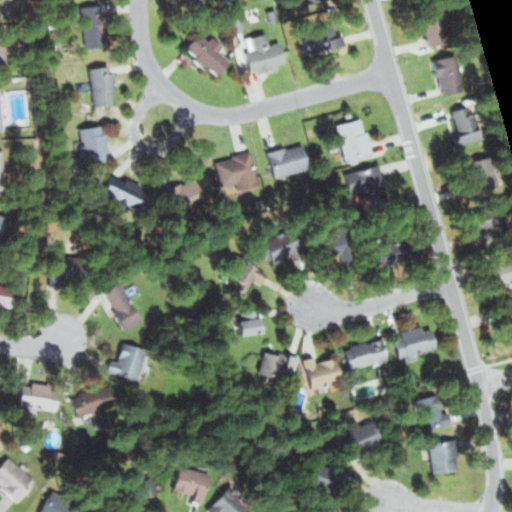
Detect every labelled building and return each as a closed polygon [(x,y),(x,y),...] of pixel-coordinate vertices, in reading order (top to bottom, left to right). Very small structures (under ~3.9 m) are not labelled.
[(433,0),(444,35),(424,41),(412,2),(418,0),(433,0)] [(80,40),(74,4),(93,1),(99,37),(80,40)] [(302,50),(297,31),(337,22),(341,40),(302,50)] [(245,36),(262,31),(265,41),(276,38),(282,59),(245,70),(239,51),(249,48),(245,36)] [(190,35),(222,59),(213,70),(207,66),(202,72),(184,59),(190,51),(183,45),(190,35)] [(431,61),(454,55),(461,81),(438,87),(431,61)] [(84,61),(108,58),(114,100),(90,103),(84,61)] [(445,104),(468,98),(475,124),(452,130),(445,104)] [(329,119),(338,158),(368,151),(358,112),(329,119)] [(75,126),(98,123),(104,159),(80,162),(75,126)] [(459,150),(482,144),(491,182),(468,187),(459,150)] [(228,155),(211,161),(218,182),(253,171),(244,146),(227,151),(228,155)] [(260,151),(278,147),(280,157),(303,153),(307,169),(266,177),(260,151)] [(341,166),(350,205),(380,198),(371,159),(341,166)] [(191,169),(200,191),(166,205),(157,183),(191,169)] [(144,187),(135,208),(101,195),(110,173),(144,187)] [(471,216),(480,249),(508,242),(498,209),(471,216)] [(268,258),(283,250),(288,259),(301,253),(288,226),(259,240),(268,258)] [(317,232),(342,227),(349,259),(337,262),(334,246),(321,249),(317,232)] [(370,265),(409,256),(403,227),(364,235),(370,265)] [(511,251),(485,258),(494,291),(511,286),(511,251)] [(234,286),(249,264),(233,253),(218,276),(234,286)] [(44,287),(59,288),(60,279),(77,280),(79,257),(46,255),(44,287)] [(118,318),(99,289),(118,276),(137,306),(118,318)] [(0,300),(7,301),(9,284),(0,282),(0,300)] [(227,296),(236,331),(258,325),(248,290),(227,296)] [(511,301),(499,305),(508,338),(511,336),(511,301)] [(393,339),(399,358),(434,347),(430,337),(422,340),(419,331),(393,339)] [(112,375),(121,342),(144,347),(135,381),(112,375)] [(340,349),(343,368),(383,361),(381,348),(372,350),(370,343),(340,349)] [(260,350),(283,356),(277,380),(254,373),(260,350)] [(298,357),(307,387),(333,380),(326,356),(311,361),(309,354),(298,357)] [(15,401),(52,407),(55,390),(17,384),(15,401)] [(116,406),(110,384),(71,396),(78,417),(116,406)] [(411,393),(423,430),(447,422),(435,385),(411,393)] [(339,439),(372,423),(382,442),(348,458),(339,439)] [(423,439),(452,436),(456,472),(427,475),(423,439)] [(26,501),(0,484),(0,466),(5,458),(39,479),(26,501)] [(296,480),(338,498),(345,481),(303,463),(296,480)] [(168,489),(186,493),(184,502),(199,505),(206,476),(173,468),(168,489)] [(207,508),(210,511),(245,511),(249,509),(227,488),(207,508)] [(37,511),(76,511),(79,508),(48,492),(37,511)]
